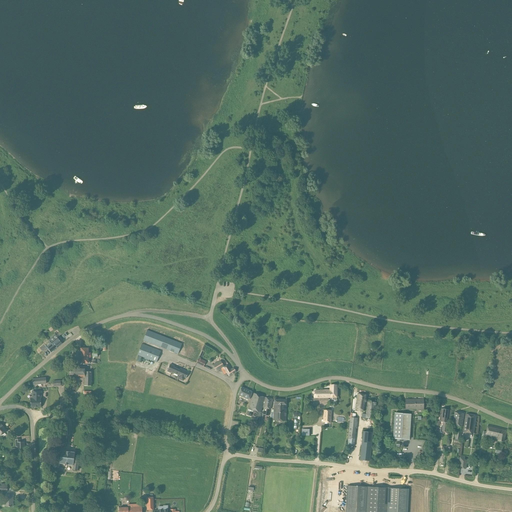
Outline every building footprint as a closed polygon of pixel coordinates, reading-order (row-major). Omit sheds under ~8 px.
[(182,344),(147,330),(143,340),(178,354),(182,344)] [(50,341),(51,343),(53,341),(58,347),(62,343),(57,338),(55,335),(48,340),(50,341)] [(58,347),(53,341),(51,343),(50,344),(47,346),(46,347),(48,349),(51,353),(58,347)] [(161,352),(142,344),(137,355),(157,363),(161,352)] [(81,348),(80,363),(84,363),(85,363),(90,363),(90,353),(88,352),(88,348),(81,348)] [(224,367),(220,361),(213,365),(216,372),(221,369),(224,374),(227,373),(229,376),(236,372),(234,368),(232,369),(229,364),(224,367)] [(174,366),(170,365),(168,369),(167,371),(171,373),(171,372),(179,376),(178,379),(183,381),(184,378),(185,379),(188,373),(180,369),(179,370),(174,368),(174,366)] [(85,367),(70,367),(70,376),(85,377),(84,386),(91,386),(91,381),(92,372),(85,372),(85,367)] [(337,397),(337,385),(330,385),(330,390),(314,391),(315,400),(329,400),(329,398),(337,397)] [(249,400),(252,392),(241,387),(238,395),(249,400)] [(41,391),(32,391),(32,395),(32,399),(31,399),(31,407),(41,407),(41,391)] [(253,393),(249,409),(261,412),(265,396),(253,393)] [(367,395),(358,394),(355,409),(365,411),(367,395)] [(273,399),(265,397),(263,408),(264,408),(263,413),(260,412),(257,425),(261,426),(264,415),(269,416),(270,409),(273,399)] [(274,418),(273,421),(286,421),(286,405),(286,401),(286,400),(274,399),(274,404),(274,410),(274,418)] [(424,411),(423,399),(405,400),(406,409),(418,409),(418,411),(424,411)] [(376,402),(367,402),(366,418),(374,419),(376,402)] [(440,421),(440,422),(443,422),(442,432),(449,432),(451,410),(450,410),(441,409),(441,414),(440,421)] [(464,414),(455,412),(453,425),(462,427),(464,414)] [(353,413),(351,413),(348,446),(354,446),(356,428),(357,428),(358,418),(353,417),(353,413)] [(411,415),(395,414),(393,439),(409,439),(411,415)] [(476,416),(466,414),(463,432),(473,434),(475,420),(476,416)] [(506,430),(487,426),(486,432),(483,431),(482,436),(498,440),(498,441),(504,442),(506,430)] [(373,432),(363,431),(363,432),(360,460),(370,461),(373,432)] [(462,432),(455,431),(453,444),(454,444),(454,445),(460,446),(462,432)] [(20,442),(20,439),(15,439),(16,447),(17,447),(17,451),(24,451),(24,442),(20,442)] [(66,452),(61,451),(60,458),(55,458),(54,468),(59,468),(60,464),(73,465),(72,470),(77,471),(79,461),(74,460),(75,452),(69,452),(70,452),(67,451),(66,452)] [(388,488),(347,486),(345,511),(407,511),(408,489),(388,488)] [(13,495),(5,495),(5,506),(9,506),(9,507),(10,507),(10,506),(12,507),(13,495)]
